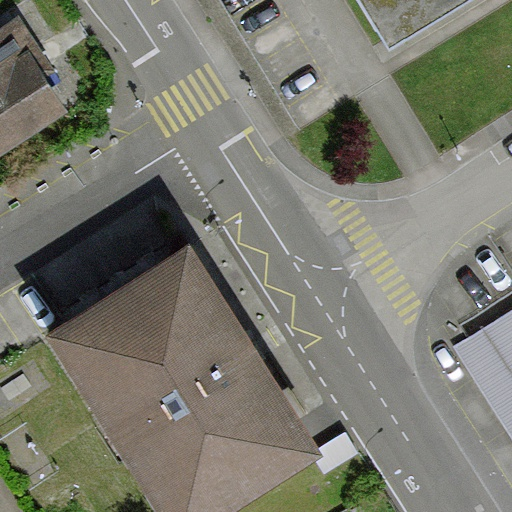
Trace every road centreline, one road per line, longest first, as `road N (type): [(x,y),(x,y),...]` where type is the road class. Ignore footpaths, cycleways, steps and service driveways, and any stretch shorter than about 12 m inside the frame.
road 1 (unclassified): [(122,0),(319,305)]
road 2 (unclassified): [(319,305),(451,511)]
road 3 (unclassified): [(319,305),(511,176)]
